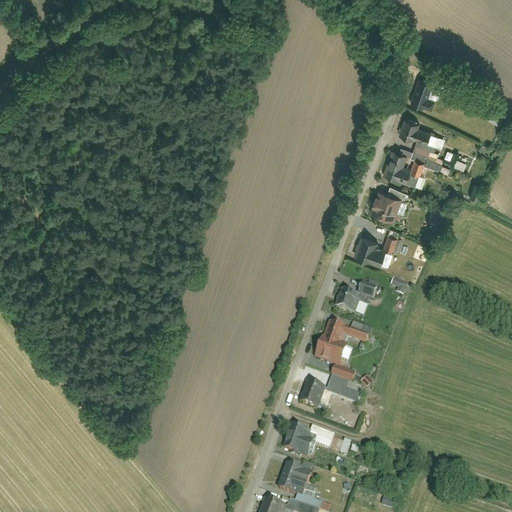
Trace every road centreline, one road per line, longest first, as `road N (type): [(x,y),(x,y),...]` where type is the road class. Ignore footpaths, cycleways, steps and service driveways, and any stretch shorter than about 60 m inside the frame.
road 1 (residential): [(241,511),(394,80),(395,51),(356,0)]
road 2 (residential): [(0,97),(107,0)]
